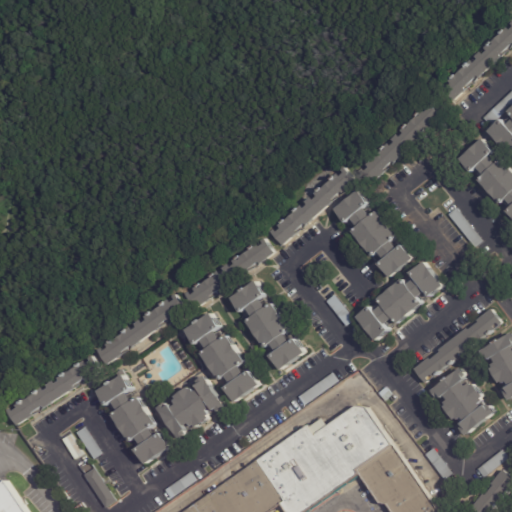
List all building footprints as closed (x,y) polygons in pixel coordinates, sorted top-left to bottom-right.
[(511,50),(507,55),(509,56),(486,77),(485,76),(471,88),(473,90),(463,99),(454,88),(459,84),(456,80),(479,60),(482,63),(486,59),(483,56),(489,51),(492,54),(496,50),(493,47),(511,29),(511,50)] [(511,109),(494,126),(487,118),(511,95),(511,109)] [(451,115),(403,162),(401,161),(392,169),(394,171),(387,177),(375,164),(397,143),(400,145),(404,142),(401,139),(406,134),(409,137),(413,133),(410,130),(432,109),(435,112),(441,105),(451,115)] [(511,152),(493,131),(507,118),(511,124),(511,123),(511,152)] [(511,163),(511,201),(509,198),(504,203),(482,179),(487,175),(481,168),(475,172),(463,158),(487,136),(500,150),(493,157),(499,163),(506,157),(511,163)] [(361,184),(349,195),(348,193),(339,201),(340,202),(312,226),(310,224),(300,233),(302,234),(288,246),(276,233),(279,230),(282,233),(285,230),(283,227),(307,206),(310,209),(314,206),(311,203),(317,198),(319,201),(323,197),(321,195),(345,174),(347,177),(351,174),(349,171),(352,168),(364,182),(361,184)] [(388,260),(383,254),(377,259),(356,233),(362,229),(356,221),(352,224),(340,211),(364,191),(375,206),(369,210),(375,218),(381,213),(402,238),(396,243),(403,252),(409,247),(419,260),(396,279),(385,266),(390,262),(388,260)] [(460,208),(487,241),(479,248),(452,215),(460,208)] [(281,253),(266,265),(264,262),(253,271),(254,273),(226,293),(225,291),(215,298),(216,300),(201,310),(190,295),(193,293),(196,296),(200,293),(198,291),(223,272),(225,276),(230,273),(227,270),(233,265),(236,268),(240,265),(238,263),(264,244),(266,248),(270,245),(267,241),(271,239),(281,253)] [(380,309),(387,304),(382,298),(408,278),(412,284),(421,276),(417,271),(430,262),(448,285),(436,295),(432,289),(422,297),(427,303),(402,323),(397,317),(390,323),(395,330),(380,341),(361,317),(376,305),(379,310),(380,309)] [(267,303),(272,309),(277,305),(297,331),(290,336),(297,345),(303,341),(312,353),(287,372),(277,359),(283,355),(276,345),(271,349),(251,323),(257,318),(252,311),(248,314),(237,300),(261,282),(272,297),(266,301),(267,303)] [(178,320),(176,321),(175,319),(164,326),(166,329),(136,349),(135,347),(125,354),(126,356),(109,367),(99,352),(103,349),(106,352),(110,349),(107,345),(133,328),(135,332),(139,329),(137,325),(143,321),(145,324),(150,321),(147,318),(173,301),(175,304),(179,301),(177,298),(181,295),(192,311),(178,320)] [(356,316),(359,320),(351,327),(330,302),(338,295),(356,316)] [(471,352),(465,356),(463,354),(459,357),(461,360),(436,379),(434,376),(430,379),(432,382),(429,385),(418,370),(432,359),(434,361),(444,353),(442,351),(471,329),(473,331),(482,323),(481,321),(496,309),(507,324),(503,326),(501,324),(497,327),(499,330),(471,352)] [(222,335),(226,341),(232,337),(251,363),(245,368),(251,377),(257,372),(267,385),(241,404),(232,391),(237,386),(230,377),(225,381),(206,355),(212,350),(206,343),(202,346),(192,331),(215,314),(226,329),(221,333),(222,335)] [(511,383),(510,384),(508,381),(506,383),(498,371),(505,367),(500,358),(497,360),(495,357),(492,359),(488,351),(511,336),(511,383)] [(96,377),(88,382),(87,379),(76,387),(77,389),(48,409),(46,407),(35,414),(37,417),(22,427),(12,412),(15,409),(17,412),(21,409),(19,407),(45,389),(47,391),(51,389),(49,386),(56,382),(58,384),(62,381),(60,379),(86,361),(88,364),(92,362),(90,359),(94,356),(104,371),(96,377)] [(487,399),(488,402),(485,405),(489,410),(493,407),(496,406),(501,413),(471,437),(465,429),(469,426),(468,425),(471,423),(467,418),(463,421),(461,419),(458,421),(449,408),(451,407),(449,404),(453,400),(450,397),(448,399),(446,396),(441,399),(435,392),(466,368),(472,376),(470,377),(472,380),(468,383),(471,387),(474,384),(476,386),(479,384),(489,397),(487,399)] [(343,381),(344,382),(309,407),(302,397),(337,373),(343,381)] [(218,408),(214,410),(217,414),(214,416),(216,418),(203,427),(201,425),(199,426),(196,423),(193,426),(195,429),(192,432),(194,434),(186,439),(165,408),(172,403),(175,407),(178,405),(179,407),(183,404),(181,400),(183,399),(181,396),(195,387),(196,389),(199,388),(202,392),(207,388),(205,386),(207,385),(204,381),(211,375),(233,407),(225,412),(224,410),(222,410),(220,407),(218,408)] [(131,379),(139,391),(133,395),(139,403),(145,399),(163,426),(156,430),(163,440),(169,436),(178,448),(152,467),(143,453),(148,449),(142,440),(136,443),(118,417),(124,412),(119,404),(114,407),(104,393),(128,376),(131,379)] [(290,511),(285,505),(259,461),(311,426),(312,427),(324,418),(330,427),(360,406),(373,408),(398,446),(397,446),(360,472),(306,511),(290,511)] [(89,427),(107,454),(98,460),(80,433),(89,427)] [(397,446),(442,511),(396,511),(392,505),(383,503),(360,472),(397,446)] [(438,449),(457,474),(449,481),(429,455),(438,449)] [(511,455),(511,460),(489,479),(482,470),(508,450),(511,455)] [(186,511),(259,461),(285,505),(275,511),(186,511)] [(119,501),(120,502),(110,509),(88,476),(98,469),(119,501)] [(478,511),(474,508),(486,494),(488,496),(496,486),(494,485),(507,470),(511,475),(511,492),(494,511),(493,511),(491,511),(478,511)] [(201,481),(175,500),(168,491),(195,472),(201,481)] [(0,511),(0,487),(11,480),(32,511),(0,511)]
